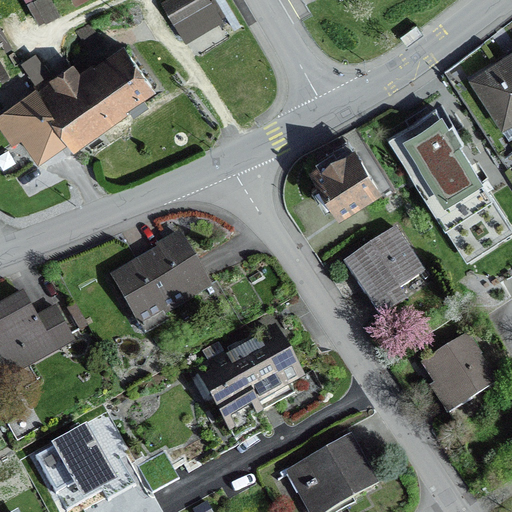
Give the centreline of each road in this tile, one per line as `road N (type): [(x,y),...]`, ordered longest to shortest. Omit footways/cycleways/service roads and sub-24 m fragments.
road 1 (residential): [(229,163),(451,502)]
road 2 (residential): [(229,163),(0,253)]
road 3 (residential): [(500,0),(326,113)]
road 4 (residential): [(260,0),(326,113)]
